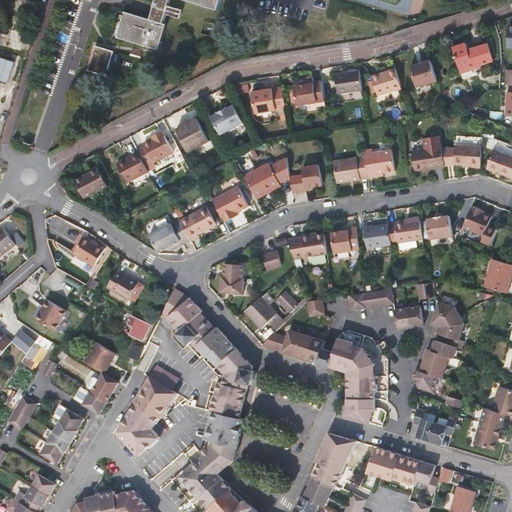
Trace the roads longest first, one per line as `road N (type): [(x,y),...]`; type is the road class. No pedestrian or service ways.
road 1 (residential): [(30,176),(231,75),(389,47),(511,7)]
road 2 (residential): [(174,276),(284,216),(475,188),(511,200)]
road 3 (residential): [(174,276),(258,357),(324,383),(331,397),(323,418)]
road 4 (unclassified): [(30,176),(2,156),(53,0)]
road 5 (residential): [(323,418),(511,477)]
road 6 (residential): [(30,176),(47,196),(174,276)]
road 7 (residential): [(55,511),(88,456),(100,450),(113,453),(163,511)]
